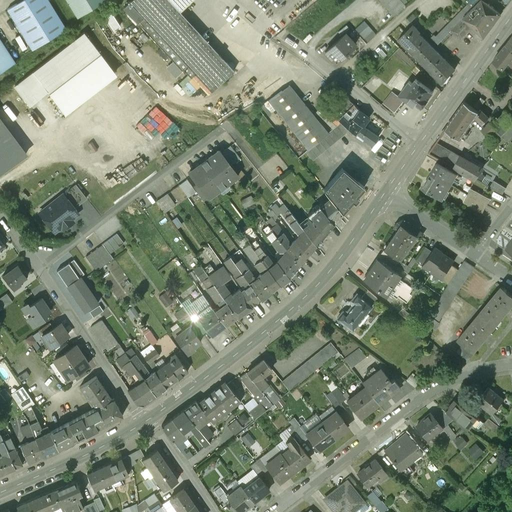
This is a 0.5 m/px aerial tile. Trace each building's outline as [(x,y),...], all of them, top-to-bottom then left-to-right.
[(22,0),(7,10),(32,50),(66,29),(47,0),(22,0)] [(106,0),(66,0),(78,19),(107,0),(106,0)] [(193,0),(132,0),(123,9),(137,25),(139,23),(142,28),(141,29),(181,73),(183,72),(190,80),(195,76),(210,93),(233,73),(179,13),(193,0)] [(407,7),(400,0),(380,0),(396,17),(407,7)] [(470,2),(437,37),(435,35),(432,37),(439,44),(452,30),(464,18),(464,17),(482,0),(468,0),(469,0),(470,2)] [(478,31),(485,37),(501,14),(483,0),(482,0),(464,17),(464,18),(473,26),(478,31)] [(469,30),(473,26),(464,18),(452,30),(461,39),(469,30)] [(377,35),(365,22),(356,30),(368,42),(377,35)] [(448,63),(420,34),(421,33),(413,25),(399,39),(410,50),(432,72),(442,83),(456,69),(449,62),(448,63)] [(478,31),(473,26),(469,30),(474,35),(478,31)] [(83,32),(15,84),(31,104),(48,91),(64,113),(115,73),(83,32)] [(345,34),(325,52),(336,64),(356,46),(345,34)] [(0,72),(15,62),(0,39),(0,72)] [(511,49),(506,44),(494,60),(502,69),(508,63),(509,64),(511,64),(511,49)] [(423,84),(422,84),(417,80),(418,80),(417,80),(413,85),(410,82),(400,95),(410,102),(412,99),(423,107),(429,99),(433,93),(431,90),(423,84)] [(319,123),(289,86),(268,101),(308,151),(328,134),(319,123)] [(343,98),(339,94),(335,99),(338,103),(343,98)] [(397,97),(391,106),(396,110),(403,101),(402,101),(397,97)] [(489,118),(480,109),(479,111),(464,102),(445,129),(460,140),(475,118),(483,125),(489,118)] [(415,111),(407,104),(400,113),(409,120),(415,111)] [(369,119),(359,111),(347,129),(356,135),(363,126),(369,119)] [(511,136),(511,114),(510,113),(501,122),(497,118),(492,123),(509,140),(511,136)] [(0,123),(0,174),(0,175),(25,157),(0,123)] [(308,151),(306,153),(313,161),(348,132),(341,124),(308,151)] [(379,136),(363,126),(356,135),(362,140),(364,138),(372,145),(379,136)] [(160,143),(149,151),(154,159),(165,151),(160,143)] [(461,157),(436,143),(428,154),(454,168),(461,157)] [(240,158),(231,146),(225,150),(235,162),(240,158)] [(219,150),(208,158),(228,184),(238,176),(230,166),(221,153),(219,150)] [(235,162),(225,150),(221,153),(230,166),(235,162)] [(481,168),(461,157),(454,168),(472,178),(481,168)] [(208,158),(199,165),(218,191),(228,184),(208,158)] [(449,170),(438,164),(431,175),(443,182),(446,176),(443,175),(446,171),(447,172),(449,170)] [(199,165),(189,172),(197,184),(208,198),(209,198),(218,191),(199,165)] [(358,182),(342,169),(324,190),(330,198),(342,213),(352,201),(354,203),(359,198),(357,196),(364,188),(358,182)] [(422,189),(442,201),(450,186),(443,182),(431,175),(422,189)] [(193,187),(187,179),(178,185),(187,197),(196,192),(193,187)] [(506,189),(494,181),(490,188),(502,195),(506,189)] [(69,186),(78,201),(83,198),(74,183),(69,186)] [(208,198),(197,184),(193,187),(196,192),(203,202),(208,198)] [(187,197),(178,185),(170,191),(178,203),(187,197)] [(490,200),(471,190),(468,196),(487,206),(490,200)] [(63,194),(40,213),(55,232),(61,227),(64,229),(73,222),(71,219),(78,214),(63,194)] [(487,206),(468,196),(464,204),(483,214),(487,206)] [(342,213),(330,198),(319,207),(321,208),(334,224),(343,214),(342,213)] [(281,213),(274,205),(271,208),(275,213),(277,216),(281,213)] [(315,213),(313,210),(308,214),(310,217),(306,220),(308,223),(302,228),(316,245),(334,224),(321,208),(315,213)] [(302,228),(288,210),(282,215),(295,231),(298,228),(301,233),(296,240),(308,255),(316,245),(302,228)] [(422,234),(403,220),(400,225),(416,236),(419,239),(422,234)] [(277,223),(271,229),(278,237),(283,233),(277,223)] [(271,229),(268,225),(262,230),(271,242),(278,237),(271,229)] [(399,261),(416,236),(400,225),(383,250),(399,261)] [(117,233),(102,244),(110,254),(124,243),(117,233)] [(308,255),(296,240),(290,247),(287,244),(288,240),(283,233),(278,237),(299,265),(308,255)] [(299,265),(278,237),(271,242),(279,251),(283,249),(285,253),(277,262),(289,277),(299,265)] [(266,254),(256,240),(250,245),(260,259),(266,254)] [(110,254),(102,244),(85,256),(96,271),(113,259),(110,254)] [(260,259),(250,245),(243,250),(254,264),(260,259)] [(431,252),(425,248),(415,262),(421,266),(431,252)] [(444,255),(434,248),(431,252),(421,266),(431,273),(444,255)] [(271,260),(266,254),(260,259),(268,269),(274,264),(271,261),(271,260)] [(454,262),(444,255),(431,273),(441,280),(451,265),(454,262)] [(248,268),(239,256),(236,258),(239,261),(235,264),(242,272),(248,268)] [(230,257),(224,261),(240,284),(243,283),(246,287),(250,284),(242,272),(235,264),(230,257)] [(268,269),(260,259),(254,264),(261,273),(268,269)] [(400,276),(376,260),(363,279),(385,296),(389,292),(396,298),(398,295),(406,302),(411,294),(409,293),(412,288),(412,287),(402,281),(398,278),(400,276)] [(399,261),(396,266),(407,273),(410,269),(399,261)] [(448,285),(445,289),(455,295),(456,295),(474,269),(464,261),(458,270),(448,285)] [(289,277),(277,262),(274,264),(268,269),(280,284),(289,277)] [(17,264),(3,276),(14,290),(21,285),(19,282),(27,277),(28,276),(28,274),(28,272),(26,270),(25,270),(22,271),(17,264)] [(76,279),(71,271),(66,264),(57,271),(67,286),(76,279)] [(209,277),(203,268),(199,264),(193,268),(207,288),(213,283),(209,277)] [(451,265),(441,280),(448,285),(458,270),(451,265)] [(223,267),(209,277),(213,283),(215,286),(222,282),(230,276),(223,267)] [(270,292),(258,276),(253,279),(251,277),(252,274),(248,268),(242,272),(250,284),(261,299),(270,292)] [(280,284),(268,269),(261,273),(258,276),(270,292),(280,284)] [(417,280),(407,273),(402,281),(412,287),(417,280)] [(85,312),(98,303),(80,276),(76,279),(67,286),(85,312)] [(239,289),(231,295),(229,293),(228,292),(229,292),(222,282),(215,286),(223,298),(226,302),(237,317),(251,306),(241,291),(239,289)] [(207,288),(206,289),(216,303),(223,298),(215,286),(213,283),(207,288)] [(261,299),(250,284),(246,287),(241,291),(251,306),(261,299)] [(496,325),(511,305),(511,294),(502,286),(481,312),(496,325)] [(455,295),(445,289),(416,331),(425,338),(431,329),(434,331),(439,323),(438,322),(456,296),(455,295)] [(377,298),(367,290),(361,297),(371,305),(377,298)] [(6,293),(0,297),(0,305),(10,298),(6,293)] [(214,311),(202,294),(191,302),(198,313),(196,315),(207,330),(211,336),(225,326),(214,311)] [(337,319),(352,331),(372,306),(371,305),(361,297),(357,294),(337,319)] [(10,298),(0,305),(2,309),(13,301),(10,298)] [(50,311),(41,298),(30,306),(29,304),(26,304),(22,306),(22,309),(26,313),(29,311),(32,314),(30,315),(36,324),(45,319),(43,316),(50,311)] [(198,313),(191,302),(184,308),(189,315),(202,334),(207,330),(196,315),(198,313)] [(225,326),(237,317),(226,302),(214,311),(225,326)] [(184,308),(183,307),(174,314),(180,322),(189,315),(184,308)] [(410,315),(402,308),(398,313),(406,320),(410,315)] [(469,360),(496,325),(481,312),(458,340),(463,343),(457,351),(469,360)] [(108,350),(120,343),(106,317),(93,324),(108,350)] [(50,322),(39,330),(42,335),(54,328),(50,322)] [(43,336),(51,347),(69,335),(61,323),(54,328),(43,336)] [(201,341),(190,326),(183,332),(179,327),(171,333),(188,354),(188,353),(194,349),(195,349),(194,347),(201,341)] [(157,342),(150,331),(144,335),(152,345),(157,342)] [(338,351),(330,342),(282,381),(289,391),(338,351)] [(68,343),(56,351),(60,355),(71,348),(68,343)] [(141,353),(155,372),(159,369),(157,367),(155,363),(152,365),(151,362),(160,356),(152,345),(141,353)] [(60,355),(55,358),(62,369),(81,356),(74,346),(71,348),(60,355)] [(358,348),(344,359),(351,368),(365,357),(358,348)] [(166,388),(155,372),(148,377),(146,374),(149,372),(144,365),(142,366),(133,353),(128,357),(155,396),(166,388)] [(170,361),(167,363),(178,379),(188,372),(175,353),(171,357),(170,361)] [(81,356),(62,369),(69,379),(74,376),(85,369),(88,366),(82,357),(81,356)] [(128,357),(127,356),(118,362),(122,367),(124,366),(135,382),(139,383),(128,390),(137,403),(143,405),(155,396),(128,357)] [(178,379),(167,363),(166,364),(162,359),(157,363),(159,366),(157,367),(159,369),(155,372),(166,388),(178,379)] [(272,369),(264,359),(247,372),(262,391),(268,385),(269,385),(262,377),(272,369)] [(85,369),(74,376),(77,381),(88,373),(85,369)] [(27,371),(17,377),(21,382),(30,376),(27,371)] [(247,372),(240,377),(261,404),(250,412),(255,419),(272,405),(262,391),(247,372)] [(390,381),(383,372),(379,375),(377,372),(362,383),(365,386),(379,404),(400,388),(393,379),(390,381)] [(94,409),(50,433),(58,450),(78,440),(77,439),(123,416),(114,399),(112,400),(96,376),(80,388),(94,409)] [(226,382),(215,391),(230,409),(240,400),(226,382)] [(26,409),(37,401),(25,385),(14,393),(26,409)] [(280,399),(268,385),(262,391),(272,405),(280,399)] [(365,386),(346,401),(360,419),(379,404),(365,386)] [(4,387),(0,390),(0,397),(3,401),(11,394),(4,387)] [(346,398),(337,387),(331,391),(340,403),(346,398)] [(488,388),(477,402),(493,414),(504,400),(488,388)] [(215,390),(198,404),(210,419),(213,422),(230,409),(215,391),(215,390)] [(340,403),(331,391),(325,396),(328,400),(332,406),(338,413),(339,413),(339,414),(345,409),(340,403)] [(483,422),(455,399),(445,412),(453,418),(468,430),(473,423),(478,428),(483,422)] [(195,401),(183,410),(194,424),(207,439),(213,434),(204,423),(210,419),(198,404),(195,401)] [(339,414),(339,413),(338,413),(332,406),(319,415),(335,438),(344,431),(343,430),(348,426),(343,420),(344,420),(339,414)] [(475,410),(485,419),(488,415),(478,406),(475,410)] [(453,418),(445,412),(442,409),(433,416),(442,428),(451,438),(455,435),(447,424),(453,418)] [(183,410),(171,419),(182,433),(194,424),(183,410)] [(317,413),(300,425),(308,436),(318,449),(325,444),(326,444),(335,438),(319,415),(317,413)] [(433,416),(430,413),(421,420),(422,423),(417,427),(427,440),(442,428),(433,416)] [(289,420),(291,424),(304,440),(308,436),(300,425),(293,417),(289,420)] [(182,433),(171,419),(162,426),(172,440),(177,447),(183,443),(187,439),(182,433)] [(243,428),(236,419),(228,426),(235,435),(243,428)] [(50,432),(41,436),(39,430),(41,429),(37,421),(29,424),(44,456),(58,450),(50,433),(50,432)] [(29,424),(21,427),(24,436),(28,434),(31,441),(21,445),(29,462),(44,456),(29,424)] [(304,440),(291,424),(286,428),(292,436),(293,436),(299,444),(304,440)] [(299,444),(293,436),(292,436),(286,428),(279,433),(290,448),(282,454),(282,455),(294,469),(294,470),(303,463),(302,462),(309,457),(299,444)] [(385,450),(400,468),(421,451),(406,432),(385,450)] [(22,465),(8,434),(1,437),(3,441),(15,468),(22,465)] [(15,468),(3,441),(0,442),(0,444),(5,456),(0,458),(6,472),(15,468)] [(474,460),(483,451),(475,442),(466,451),(474,460)] [(189,451),(187,449),(183,443),(177,447),(187,460),(198,453),(194,448),(189,451)] [(141,450),(126,456),(131,467),(137,463),(135,460),(143,455),(141,450)] [(142,460),(153,475),(167,465),(156,450),(142,460)] [(282,455),(278,458),(276,456),(265,464),(279,482),(284,477),(283,477),(294,469),(282,455)] [(131,467),(126,456),(121,459),(125,469),(131,467)] [(388,474),(375,458),(368,464),(369,465),(358,474),(367,486),(377,478),(379,480),(388,474)] [(111,482),(128,474),(125,469),(121,459),(104,466),(111,482)] [(153,475),(163,490),(177,480),(167,465),(153,475)] [(94,489),(111,482),(104,466),(87,474),(94,489)] [(269,489),(259,477),(243,489),(253,501),(269,489)] [(75,480),(53,490),(60,505),(63,511),(64,511),(72,509),(73,511),(80,508),(83,507),(82,506),(78,496),(82,494),(75,480)] [(325,498),(335,511),(351,511),(364,502),(347,481),(325,498)] [(243,489),(240,484),(226,495),(234,505),(239,511),(248,505),(253,501),(243,489)] [(53,490),(42,494),(49,510),(60,505),(53,490)] [(182,511),(194,505),(184,490),(170,499),(178,511),(182,511)] [(42,494),(27,501),(31,511),(45,511),(46,511),(49,510),(42,494)] [(104,508),(99,497),(93,499),(93,501),(98,511),(104,508)] [(158,500),(148,507),(151,511),(153,511),(163,506),(158,500)] [(31,511),(27,501),(15,506),(17,511),(31,511)] [(93,501),(82,506),(83,507),(80,508),(81,511),(98,511),(93,501)]
